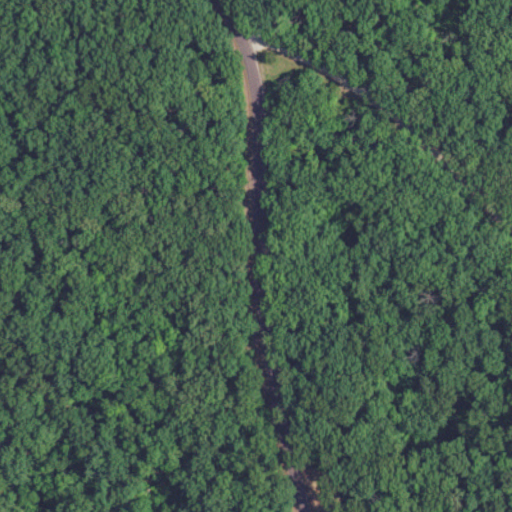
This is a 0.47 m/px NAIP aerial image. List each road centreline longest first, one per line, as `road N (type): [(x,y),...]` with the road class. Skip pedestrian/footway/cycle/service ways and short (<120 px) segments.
road 1 (residential): [(308,511),(247,216),(246,38),(226,0)]
road 2 (residential): [(246,38),(359,88),(511,229)]
